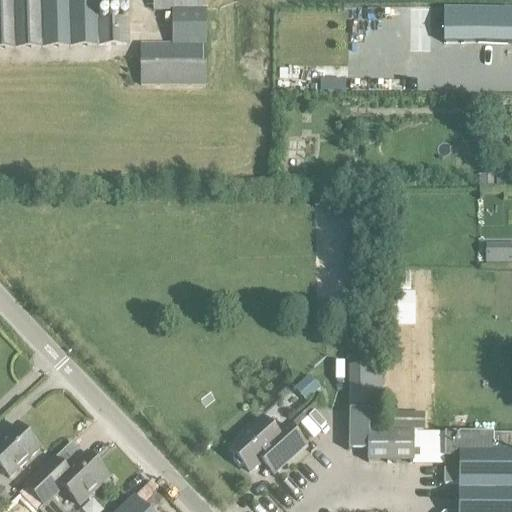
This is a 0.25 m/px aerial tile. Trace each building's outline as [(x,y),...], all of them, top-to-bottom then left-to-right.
[(130,2),(129,0),(0,0),(0,49),(130,46),(129,20),(97,21),(97,4),(130,2)] [(151,0),(152,11),(201,12),(200,0),(151,0)] [(204,87),(205,47),(205,12),(201,12),(171,11),(171,47),(141,47),(140,87),(204,87)] [(511,14),(442,14),(442,48),(511,47),(511,14)] [(411,76),(479,79),(481,53),(412,50),(411,76)] [(332,84),(332,97),(344,98),(344,84),(332,84)] [(118,111),(117,120),(143,121),(143,111),(118,111)] [(483,268),(503,268),(503,256),(483,255),(483,268)] [(413,298),(386,298),(386,323),(413,323),(413,298)] [(345,368),(345,409),(379,409),(378,368),(345,368)] [(308,401),(320,390),(308,377),(296,388),(308,401)] [(346,412),(346,452),(366,452),(367,412),(346,412)] [(423,417),(399,416),(399,433),(423,434),(423,417)] [(243,468),(249,474),(263,461),(269,461),(279,471),(305,448),(285,426),(274,436),(268,436),(258,425),(251,431),(247,429),(239,436),(240,441),(228,452),(234,458),(233,462),(238,469),(243,468)] [(17,428),(0,443),(0,471),(8,480),(39,451),(17,428)] [(367,464),(412,465),(412,466),(444,466),(443,488),(459,489),(458,511),(511,511),(511,436),(460,436),(368,435),(367,464)] [(43,508),(62,490),(78,508),(107,480),(87,458),(71,474),(68,471),(65,473),(54,462),(25,490),(43,508)] [(0,491),(0,510),(9,502),(0,491)] [(120,511),(143,511),(133,500),(120,511)]
